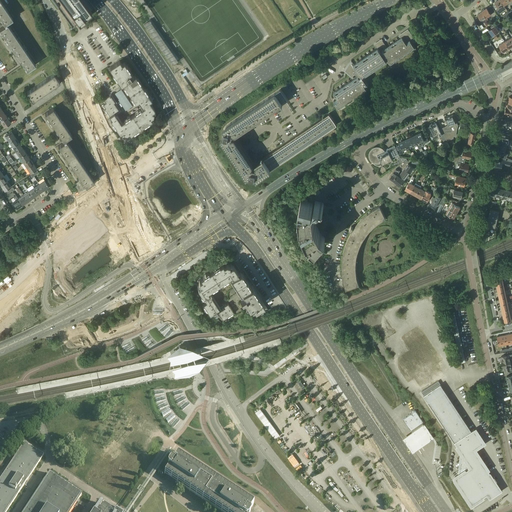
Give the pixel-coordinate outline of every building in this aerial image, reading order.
[(0,0),(0,16),(4,23),(6,22),(12,18),(12,17),(13,16),(2,0),(0,0)] [(63,0),(79,22),(85,18),(85,17),(84,15),(85,14),(85,15),(91,11),(91,10),(92,9),(86,0),(63,0)] [(330,0),(315,0),(314,1),(318,10),(332,4),(330,0)] [(496,0),(495,1),(495,2),(499,9),(504,5),(499,0),(496,0)] [(484,9),(481,10),(486,17),(491,14),(486,8),(484,9)] [(486,17),(481,10),(479,12),(477,14),(482,21),(486,17)] [(179,61),(150,21),(144,25),(172,65),(179,61)] [(7,23),(6,22),(4,23),(5,24),(0,27),(0,30),(27,69),(35,64),(35,63),(36,62),(9,22),(7,23)] [(491,34),(492,35),(499,30),(498,28),(497,29),(495,25),(488,30),(489,32),(491,34)] [(347,71),(348,71),(353,79),(334,92),(338,98),(334,100),(339,108),(367,89),(366,87),(368,85),(363,77),(387,61),(386,59),(387,59),(391,64),(415,48),(413,44),(416,41),(409,31),(406,31),(399,35),(401,38),(387,47),(382,39),(375,44),(377,48),(354,64),(357,69),(355,70),(352,65),(348,68),(347,71)] [(507,50),(509,48),(504,41),(499,44),(503,52),(504,51),(504,52),(507,50)] [(109,116),(110,116),(112,119),(110,120),(119,133),(121,133),(123,132),(124,134),(127,135),(129,133),(131,135),(152,120),(151,118),(153,117),(154,114),(153,112),(154,111),(155,109),(149,102),(152,100),(135,75),(134,76),(124,62),(122,64),(119,60),(109,67),(121,85),(123,84),(136,103),(139,101),(143,106),(144,106),(145,107),(121,123),(114,113),(120,108),(116,102),(117,101),(112,93),(104,99),(106,102),(103,104),(104,108),(109,116)] [(326,73),(321,65),(317,68),(322,75),(326,73)] [(54,73),(27,91),(32,100),(32,99),(34,101),(60,82),(54,73)] [(115,93),(124,107),(130,103),(121,89),(115,93)] [(337,125),(331,117),(329,114),(254,164),(236,136),(288,100),(281,89),(229,124),(228,125),(226,126),(225,127),(224,129),(223,132),(223,135),(223,137),(223,140),(224,142),(225,144),(244,172),(245,174),(247,175),(249,176),(251,177),(253,177),(255,177),(258,177),(259,176),(261,175),(337,125)] [(53,108),(45,113),(63,140),(64,140),(65,139),(72,135),(53,108)] [(441,129),(442,129),(447,141),(454,138),(453,137),(456,135),(458,125),(457,122),(457,121),(453,114),(445,118),(448,125),(441,129)] [(7,117),(1,121),(5,127),(11,123),(7,117)] [(442,129),(440,130),(436,123),(433,124),(432,123),(430,124),(430,126),(427,127),(430,135),(433,139),(440,136),(442,138),(443,138),(445,142),(447,141),(442,129)] [(471,128),(467,145),(472,146),(473,142),(474,143),(477,129),(471,128)] [(5,135),(9,141),(15,136),(12,131),(5,135)] [(418,133),(415,134),(420,144),(422,143),(421,142),(425,140),(426,143),(429,141),(427,136),(424,137),(421,132),(420,132),(419,132),(418,133)] [(420,144),(415,134),(410,137),(414,145),(415,147),(415,146),(416,147),(418,146),(418,145),(420,144)] [(19,142),(15,136),(9,141),(12,146),(19,142)] [(405,139),(409,149),(411,148),(411,147),(414,145),(410,137),(409,136),(408,136),(406,137),(406,138),(406,139),(405,139)] [(498,142),(507,144),(510,145),(511,140),(508,139),(499,137),(498,140),(499,140),(498,142)] [(66,140),(65,139),(64,140),(64,141),(58,146),(86,186),(94,181),(66,140)] [(404,153),(403,150),(406,149),(407,150),(409,149),(405,139),(402,141),(402,140),(400,141),(400,142),(399,142),(400,144),(396,146),(398,150),(399,149),(401,154),(404,153)] [(19,142),(12,146),(16,151),(23,147),(19,142)] [(392,160),(399,156),(394,145),(387,149),(388,150),(387,150),(385,151),(384,150),(384,149),(383,149),(383,148),(382,148),(381,147),(380,147),(379,146),(378,146),(377,146),(376,147),(375,147),(374,147),(373,148),(372,148),(372,149),(371,150),(370,151),(370,152),(369,153),(369,154),(369,155),(369,156),(370,157),(370,158),(370,159),(371,159),(371,160),(372,161),(373,161),(373,162),(374,162),(375,162),(375,163),(376,163),(377,163),(378,163),(379,163),(380,163),(381,162),(382,164),(392,160)] [(26,152),(23,147),(16,151),(20,157),(26,152)] [(505,153),(505,150),(497,148),(496,153),(500,154),(499,157),(506,160),(508,154),(505,153)] [(464,150),(463,157),(470,159),(472,152),(464,150)] [(26,152),(20,157),(23,162),(30,158),(26,152)] [(33,163),(30,158),(23,162),(27,167),(33,163)] [(509,166),(511,161),(509,161),(506,160),(502,159),(501,161),(493,159),(492,167),(501,169),(502,165),(509,166)] [(469,164),(459,162),(457,162),(455,172),(463,173),(464,171),(467,171),(469,164)] [(33,163),(27,167),(31,173),(37,169),(33,163)] [(396,169),(389,177),(401,186),(405,180),(414,167),(408,163),(399,176),(397,174),(399,172),(396,169)] [(411,192),(415,185),(411,183),(415,177),(413,176),(405,189),(411,192)] [(457,176),(455,184),(464,186),(466,178),(457,176)] [(1,185),(5,190),(11,186),(7,180),(1,185)] [(45,180),(39,183),(43,190),(49,186),(45,180)] [(38,194),(43,190),(39,183),(34,187),(38,194)] [(420,188),(415,185),(411,192),(416,195),(420,188)] [(490,194),(496,196),(497,187),(497,186),(494,185),(494,187),(491,186),(491,189),(488,188),(488,191),(490,191),(490,194)] [(33,197),(38,194),(34,187),(29,191),(33,197)] [(425,191),(420,188),(416,195),(421,198),(425,191)] [(451,189),(451,192),(453,193),(453,196),(458,197),(458,198),(461,199),(463,192),(451,189)] [(28,201),(33,197),(29,191),(23,194),(28,201)] [(430,194),(425,191),(421,198),(426,201),(430,194)] [(22,204),(28,201),(23,194),(18,198),(22,204)] [(439,206),(442,201),(444,197),(442,196),(441,197),(436,194),(435,197),(433,196),(431,199),(433,200),(431,203),(436,206),(437,204),(439,206)] [(18,198),(12,202),(10,199),(9,200),(13,207),(15,206),(18,209),(21,207),(20,206),(22,204),(18,198)] [(452,202),(449,207),(457,212),(460,206),(459,206),(460,201),(454,200),(453,203),(452,202)] [(323,203),(315,201),(315,203),(315,204),(307,202),(301,201),(299,207),(299,211),(301,225),(302,228),(308,241),(310,244),(316,248),(325,238),(320,234),(315,223),(313,210),(321,209),(322,206),(323,205),(324,205),(324,204),(324,203),(323,203)] [(356,225),(354,228),(351,226),(349,229),(351,231),(351,230),(352,231),(348,237),(345,244),(343,252),(342,259),(342,267),(342,274),(343,282),(346,289),(359,285),(358,281),(357,276),(356,269),(356,264),(357,257),(358,252),(360,246),(362,241),(365,236),(367,234),(369,230),(373,227),(378,222),(382,220),(386,218),(380,205),(373,209),(367,214),(361,219),(356,225)] [(454,217),(457,212),(449,207),(446,213),(454,217)] [(482,230),(482,235),(483,245),(496,238),(496,228),(499,215),(498,214),(499,211),(490,209),(487,221),(486,221),(485,225),(482,225),(482,230)] [(198,286),(198,288),(206,301),(203,303),(210,314),(213,312),(214,314),(215,314),(218,312),(223,320),(234,312),(228,303),(222,307),(222,309),(221,310),(220,309),(208,290),(232,275),(233,276),(231,277),(241,292),(243,291),(244,293),(239,296),(241,299),(243,298),(249,307),(250,306),(251,307),(251,308),(253,307),(255,309),(255,310),(257,313),(261,312),(268,310),(261,299),(262,298),(257,291),(256,291),(254,288),(256,288),(244,269),(241,271),(236,264),(236,263),(233,265),(232,264),(230,266),(229,264),(226,263),(224,265),(222,263),(200,277),(202,279),(199,280),(199,284),(200,285),(198,286)] [(509,308),(502,310),(503,316),(510,314),(511,313),(511,310),(511,308),(509,308)] [(497,337),(499,346),(506,344),(504,335),(497,337)] [(189,378),(197,372),(209,356),(192,350),(179,349),(173,353),(166,358),(169,361),(168,367),(173,373),(171,377),(181,378),(189,378)] [(511,353),(501,356),(502,361),(511,358),(511,353)] [(511,358),(502,361),(501,361),(502,367),(503,366),(511,364),(511,358)] [(438,381),(421,392),(424,395),(440,384),(438,381)] [(474,429),(471,431),(440,384),(424,395),(455,442),(457,446),(462,453),(460,474),(454,478),(472,505),(487,494),(490,499),(503,490),(491,472),(490,473),(474,449),(484,443),(475,429),(474,429)] [(325,402),(295,422),(307,440),(325,428),(346,459),(359,451),(337,418),(336,419),(325,402)] [(411,429),(422,422),(415,411),(404,419),(411,429)] [(435,439),(425,424),(403,439),(413,454),(435,439)] [(26,481),(43,455),(24,442),(0,479),(0,511),(5,511),(24,484),(24,483),(26,480),(26,481)] [(249,511),(250,511),(249,510),(253,504),(177,454),(173,461),(172,460),(171,460),(170,461),(170,462),(169,461),(167,464),(168,464),(167,465),(168,467),(167,467),(168,468),(164,474),(165,474),(166,475),(177,482),(177,483),(177,482),(183,486),(184,487),(184,486),(189,490),(190,491),(196,494),(195,494),(196,495),(202,498),(202,499),(203,499),(208,503),(209,503),(215,507),(214,507),(215,507),(221,511),(222,511),(249,511)] [(69,511),(81,494),(69,486),(71,484),(67,482),(65,484),(49,473),(45,480),(44,479),(42,482),(43,483),(23,511),(69,511)] [(120,511),(116,509),(113,511),(112,511),(114,508),(103,501),(101,505),(98,503),(91,511),(120,511)]
